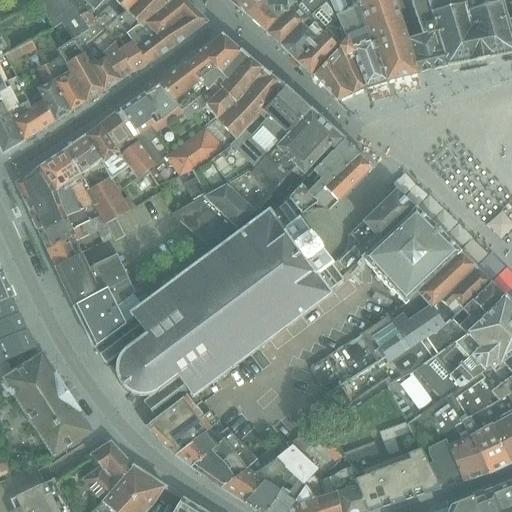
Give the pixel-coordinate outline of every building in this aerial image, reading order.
[(38,0),(36,1),(54,29),(62,23),(72,40),(74,39),(89,30),(83,21),(94,11),(103,0),(38,0)] [(89,30),(74,39),(82,52),(88,62),(98,55),(93,48),(90,50),(86,45),(126,11),(139,0),(103,0),(94,11),(83,21),(89,30)] [(139,0),(126,11),(86,45),(90,50),(93,48),(98,55),(103,52),(114,44),(113,43),(131,29),(138,24),(140,26),(171,0),(139,0)] [(131,29),(113,43),(114,44),(115,43),(134,73),(139,69),(142,67),(147,64),(151,61),(160,56),(163,54),(170,49),(178,43),(178,44),(179,43),(181,41),(201,26),(201,20),(180,0),(171,0),(140,26),(138,24),(131,29)] [(262,0),(229,0),(248,17),(262,0)] [(262,0),(248,17),(268,35),(294,4),(290,0),(262,0)] [(318,0),(297,0),(294,4),(268,35),(274,41),(277,43),(280,46),(281,47),(282,48),(311,21),(326,8),(318,0)] [(327,0),(332,11),(338,25),(346,43),(365,88),(366,88),(385,82),(356,11),(351,0),(327,0)] [(351,0),(356,11),(385,82),(395,80),(417,74),(407,42),(407,40),(406,40),(399,19),(392,0),(351,0)] [(407,42),(417,74),(423,73),(447,67),(479,61),(511,54),(511,41),(499,0),(409,0),(422,35),(412,38),(407,40),(407,42)] [(511,0),(499,0),(511,41),(511,0)] [(297,63),(325,35),(331,29),(333,31),(338,25),(332,11),(328,6),(326,8),(311,21),(282,48),(297,63)] [(331,29),(325,35),(297,63),(313,78),(344,45),(333,31),(331,29)] [(222,36),(201,52),(185,64),(159,84),(169,98),(175,106),(177,109),(178,108),(179,110),(195,100),(207,92),(222,77),(240,53),(222,36)] [(72,40),(58,50),(62,57),(62,58),(65,63),(64,63),(86,103),(88,102),(92,99),(104,92),(88,62),(82,52),(74,39),(72,40)] [(36,50),(32,42),(15,50),(19,59),(36,50)] [(114,44),(103,52),(121,81),(127,77),(132,74),(133,73),(134,73),(115,43),(114,44)] [(346,43),(344,45),(313,78),(336,101),(365,88),(346,43)] [(19,59),(15,50),(6,55),(10,64),(19,59)] [(98,55),(88,62),(104,92),(111,87),(113,86),(121,81),(103,52),(98,55)] [(263,72),(240,53),(222,77),(207,92),(195,100),(179,110),(188,121),(206,108),(214,117),(263,72)] [(10,64),(6,55),(1,58),(0,58),(0,76),(8,92),(0,96),(0,149),(1,151),(6,153),(24,142),(8,115),(28,103),(10,64)] [(62,57),(45,66),(51,78),(49,81),(69,113),(70,113),(74,111),(86,103),(64,63),(65,63),(62,58),(62,57)] [(45,66),(35,70),(42,86),(36,89),(43,101),(55,123),(57,121),(62,118),(64,117),(68,114),(69,113),(49,81),(51,78),(45,66)] [(285,90),(263,72),(214,117),(216,120),(182,146),(177,151),(166,159),(179,178),(190,173),(195,171),(200,168),(229,145),(251,122),(259,115),(285,90)] [(169,98),(159,84),(141,97),(159,123),(162,121),(177,109),(175,106),(169,98)] [(285,90),(259,115),(265,120),(257,128),(251,122),(229,145),(200,168),(195,171),(190,173),(195,181),(185,186),(193,200),(245,169),(248,172),(308,111),(285,90)] [(159,123),(141,97),(121,111),(129,122),(137,136),(142,132),(143,134),(159,123)] [(55,123),(43,101),(31,109),(28,103),(8,115),(24,142),(55,123)] [(129,122),(121,111),(116,114),(133,141),(118,155),(126,167),(135,181),(163,161),(143,134),(142,132),(137,136),(129,122)] [(343,142),(309,111),(308,111),(248,172),(245,169),(193,200),(171,214),(172,215),(209,249),(216,244),(236,227),(268,200),(271,197),(270,196),(295,168),(303,176),(330,147),(334,151),(343,142)] [(133,141),(116,114),(99,126),(118,155),(133,141)] [(118,155),(99,126),(85,137),(102,166),(109,178),(126,167),(118,155)] [(102,166),(85,137),(65,151),(79,175),(83,182),(89,191),(109,178),(102,166)] [(357,155),(343,142),(334,151),(313,171),(321,179),(308,192),(301,186),(288,199),(300,215),(316,203),(313,200),(323,188),(350,163),(357,155)] [(79,175),(65,151),(44,165),(58,188),(60,188),(79,175)] [(371,169),(357,155),(350,163),(323,188),(313,200),(316,203),(319,207),(329,211),(338,202),(371,169)] [(58,188),(44,165),(40,168),(19,182),(17,187),(31,218),(37,231),(38,231),(64,218),(95,204),(89,191),(83,182),(72,189),(71,190),(69,191),(66,191),(64,191),(62,190),(59,189),(58,188)] [(122,201),(109,178),(89,191),(95,204),(100,214),(105,224),(115,219),(129,212),(122,201)] [(413,210),(395,191),(349,235),(360,247),(357,250),(355,247),(339,262),(338,263),(347,272),(362,259),(362,258),(413,210)] [(128,199),(122,201),(129,212),(134,210),(128,199)] [(100,214),(95,204),(64,218),(38,231),(46,248),(72,235),(70,230),(100,214)] [(148,299),(141,305),(133,311),(132,310),(129,313),(129,314),(128,315),(131,319),(124,324),(111,333),(93,346),(94,348),(106,365),(119,356),(118,359),(117,361),(116,363),(116,365),(115,367),(115,371),(114,371),(114,375),(115,375),(116,378),(118,382),(119,385),(121,388),(124,391),(127,393),(130,394),(129,396),(133,397),(134,396),(137,397),(140,397),(142,397),(145,397),(149,396),(149,397),(143,401),(156,418),(168,409),(169,410),(188,395),(191,399),(196,395),(212,384),(212,385),(216,382),(215,381),(231,370),(232,371),(235,368),(235,367),(250,355),(251,356),(255,353),(254,352),(269,341),(270,342),(274,339),(273,338),(289,327),(290,327),(293,325),(293,324),(308,312),(309,313),(313,310),(312,309),(327,298),(328,299),(332,296),(332,295),(331,295),(332,294),(329,290),(342,281),(341,280),(340,279),(331,266),(330,265),(331,264),(332,263),(328,258),(326,259),(321,251),(322,250),(318,245),(317,246),(311,238),(313,237),(309,232),(307,233),(302,225),(303,224),(299,219),(298,220),(297,220),(284,204),(283,205),(272,214),(269,210),(268,210),(268,209),(264,212),(264,213),(249,225),(248,224),(244,227),(245,228),(230,239),(229,238),(225,241),(226,242),(210,254),(210,253),(206,255),(206,256),(191,268),(190,267),(186,270),(187,271),(172,282),(171,281),(167,284),(168,285),(152,297),(152,296),(148,299)] [(511,234),(511,211),(504,204),(493,217),(511,234)] [(427,224),(413,210),(362,258),(362,259),(347,272),(340,279),(341,280),(342,281),(329,290),(332,294),(331,295),(332,295),(367,263),(375,272),(374,273),(390,290),(391,289),(403,302),(402,302),(404,304),(458,254),(444,240),(445,240),(428,223),(427,224)] [(113,239),(105,224),(100,214),(70,230),(72,235),(46,248),(47,250),(55,269),(56,268),(56,267),(71,259),(81,254),(75,242),(97,232),(102,245),(113,239)] [(62,284),(73,307),(128,280),(117,257),(102,264),(90,271),(90,270),(88,271),(81,254),(71,259),(56,267),(56,268),(55,269),(62,284)] [(458,254),(404,304),(372,328),(358,336),(377,363),(381,360),(384,364),(387,363),(388,364),(409,350),(422,339),(451,314),(438,301),(474,268),(458,254)] [(339,262),(337,261),(331,266),(340,279),(347,272),(338,263),(339,262)] [(487,281),(474,268),(438,301),(451,314),(487,281)] [(12,297),(2,273),(0,273),(0,302),(10,298),(12,297)] [(135,294),(128,280),(73,307),(93,346),(111,333),(124,324),(131,319),(128,315),(129,314),(129,313),(132,310),(133,311),(141,305),(136,300),(142,296),(141,295),(136,299),(133,295),(135,294)] [(500,295),(496,290),(487,281),(451,314),(422,339),(409,350),(422,364),(444,346),(500,295)] [(511,306),(500,295),(444,346),(422,364),(419,365),(435,381),(417,394),(399,408),(406,423),(418,415),(423,424),(427,421),(433,432),(435,431),(437,434),(454,425),(459,423),(467,438),(475,434),(467,418),(494,401),(475,375),(494,363),(511,348),(511,306)] [(17,315),(10,298),(0,302),(0,361),(34,349),(26,331),(25,331),(18,315),(17,315)] [(475,375),(494,401),(511,391),(511,348),(494,363),(475,375)] [(91,433),(41,355),(3,380),(42,441),(53,458),(91,433)] [(475,434),(490,426),(511,414),(511,391),(494,401),(467,418),(475,434)] [(149,432),(150,432),(150,435),(157,441),(158,440),(161,443),(161,446),(168,452),(169,450),(175,456),(218,422),(218,421),(217,422),(209,412),(202,418),(194,408),(202,403),(196,395),(191,399),(188,395),(169,410),(168,409),(156,418),(145,426),(149,432)] [(511,414),(490,426),(510,464),(511,462),(511,414)] [(224,430),(218,422),(175,456),(191,468),(231,433),(227,428),(224,430)] [(411,434),(406,423),(379,433),(388,457),(400,452),(395,439),(411,434)] [(461,439),(448,445),(462,482),(485,475),(467,438),(459,423),(454,425),(461,439)] [(467,438),(485,475),(488,474),(490,473),(510,464),(490,426),(475,434),(467,438)] [(246,452),(231,433),(191,468),(222,489),(254,462),(252,459),(246,452)] [(447,446),(446,441),(437,444),(437,445),(425,450),(427,462),(439,489),(462,482),(448,445),(447,446)] [(110,443),(102,448),(90,456),(99,467),(81,480),(101,503),(133,468),(110,443)] [(374,443),(357,449),(342,455),(350,464),(367,458),(368,459),(379,455),(374,443)] [(424,448),(419,450),(407,455),(409,460),(359,478),(356,479),(366,511),(368,511),(439,489),(427,462),(425,450),(424,448)] [(277,458),(270,449),(254,462),(222,489),(244,504),(263,484),(255,477),(275,460),(277,458)] [(317,474),(289,449),(277,458),(275,460),(293,477),(304,487),(315,477),(317,474)] [(293,477),(275,460),(255,477),(263,484),(244,504),(257,511),(263,511),(278,494),(281,491),(274,486),(272,489),(267,485),(277,474),(282,479),(282,484),(285,486),(288,483),(293,477)] [(359,478),(350,467),(332,476),(340,511),(366,511),(356,479),(359,478)] [(164,488),(133,468),(101,503),(95,510),(97,511),(146,511),(150,508),(151,508),(164,488)] [(340,511),(332,476),(319,482),(324,498),(314,501),(317,511),(340,511)] [(281,491),(278,494),(263,511),(287,511),(292,506),(291,505),(302,490),(304,487),(293,477),(288,483),(293,488),(289,493),(282,489),(281,491)] [(315,477),(304,487),(302,490),(291,505),(292,506),(287,511),(317,511),(314,501),(324,498),(319,482),(315,477)] [(10,500),(15,511),(69,511),(57,486),(54,479),(44,484),(41,485),(10,500)] [(511,511),(511,482),(481,494),(488,511),(511,511)] [(488,511),(481,494),(450,506),(446,511),(488,511)] [(202,511),(182,499),(174,511),(202,511)]
